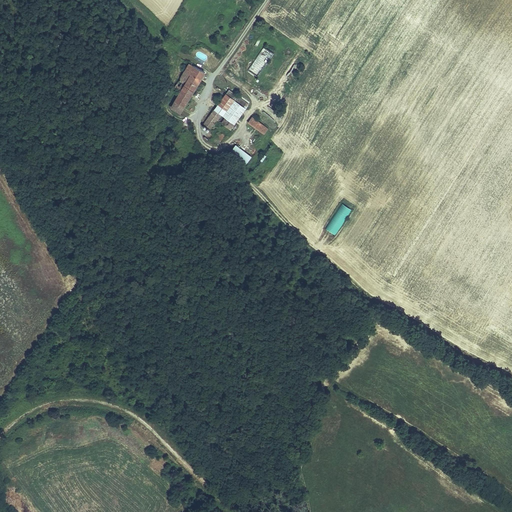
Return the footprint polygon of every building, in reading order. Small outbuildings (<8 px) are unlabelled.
[(263,47),(248,71),(258,77),(273,53),(263,47)] [(171,89),(178,94),(184,84),(186,81),(188,76),(194,68),(187,63),(182,72),(178,77),(171,89)] [(184,84),(178,94),(168,109),(177,116),(189,96),(202,73),(194,68),(188,76),(186,81),(184,84)] [(222,94),(211,110),(232,123),(242,108),(222,94)] [(232,123),(211,110),(201,126),(207,130),(214,120),(228,129),(232,123)] [(248,124),(265,135),(269,128),(252,117),(248,124)] [(220,143),(226,140),(221,131),(215,134),(220,143)] [(246,166),(252,157),(235,145),(229,154),(246,166)] [(336,233),(350,206),(340,201),(326,228),(336,233)]
